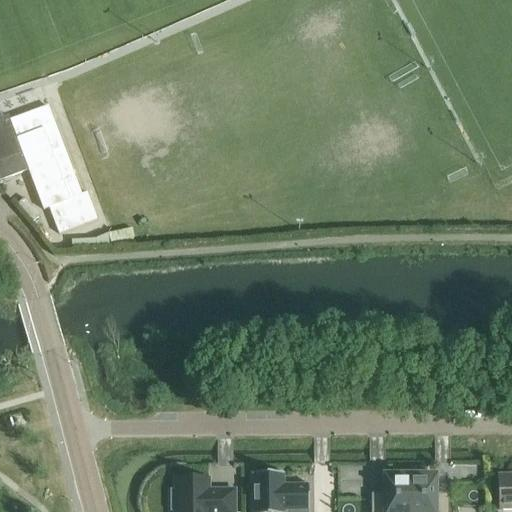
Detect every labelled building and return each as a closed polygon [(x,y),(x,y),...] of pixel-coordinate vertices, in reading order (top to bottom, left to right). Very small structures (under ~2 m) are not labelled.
[(8,118),(0,121),(0,184),(28,173),(43,213),(48,211),(58,238),(98,223),(87,194),(81,196),(48,109),(10,123),(8,118)] [(73,243),(73,249),(73,254),(123,251),(121,236),(109,238),(109,236),(98,241),(90,242),(73,243)] [(409,511),(410,473),(394,473),(394,478),(384,478),(384,496),(384,502),(371,502),(371,511),(409,511)] [(426,473),(410,473),(409,511),(448,511),(449,502),(436,502),(436,496),(436,478),(426,478),(426,473)] [(282,476),(253,476),(253,511),(308,511),(308,487),(284,487),(284,476),(282,476)] [(511,477),(498,479),(500,511),(511,510),(511,477)] [(175,493),(171,493),(170,511),(234,511),(235,491),(222,491),(209,491),(209,480),(175,480),(175,492),(175,493)]
